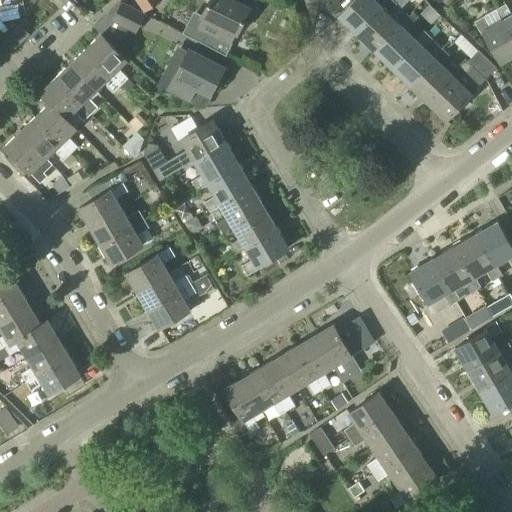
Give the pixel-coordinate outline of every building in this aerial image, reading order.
[(134,0),(143,12),(160,1),(159,0),(134,0)] [(201,20),(196,33),(219,42),(221,38),(232,43),(236,36),(249,9),(230,0),(208,0),(201,16),(200,19),(201,20)] [(379,6),(373,0),(355,0),(339,17),(357,35),(382,8),(379,6)] [(400,26),(397,23),(387,14),(397,4),(392,0),(384,0),(379,6),(382,8),(357,35),(374,52),(400,26)] [(106,14),(112,17),(110,21),(135,33),(145,14),(120,2),(106,14)] [(511,13),(511,14),(505,4),(495,9),(501,20),(504,18),(511,32),(511,13)] [(417,43),(414,40),(405,31),(414,21),(406,13),(397,23),(400,26),(374,52),(392,69),(417,43)] [(511,32),(504,18),(501,20),(490,26),(484,16),(474,22),(482,36),(484,35),(501,63),(511,56),(511,32)] [(417,43),(392,69),(409,86),(435,60),(433,58),(423,48),(432,38),(424,30),(414,40),(417,43)] [(120,86),(128,78),(118,68),(126,61),(101,34),(85,49),(120,86)] [(113,92),(120,86),(85,49),(70,63),(96,90),(104,82),(113,92)] [(444,50),(443,51),(441,49),(433,58),(435,60),(409,86),(427,103),(453,77),(450,74),(441,65),(449,56),(444,50)] [(221,86),(228,71),(223,69),(224,68),(188,50),(175,75),(167,71),(158,88),(182,100),(185,95),(190,98),(196,88),(210,95),(216,83),(221,86)] [(471,94),(485,79),(497,68),(478,50),(467,61),(465,59),(450,74),(453,77),(427,103),(445,121),(471,94)] [(88,97),(96,90),(70,63),(56,78),(91,114),(98,107),(88,97)] [(84,121),(91,114),(56,78),(40,92),(50,102),(65,119),(66,119),(74,111),(84,121)] [(66,119),(65,119),(50,102),(35,116),(71,153),(78,147),(67,136),(75,129),(66,119)] [(135,122),(143,132),(154,124),(146,114),(135,122)] [(63,161),(71,153),(35,116),(20,131),(45,157),(53,150),(63,161)] [(194,160),(225,142),(213,120),(182,138),(190,153),(179,160),(185,169),(196,163),(194,160)] [(47,176),(37,165),(45,157),(20,131),(4,146),(11,153),(5,159),(23,176),(27,172),(29,174),(30,173),(40,183),(47,176)] [(128,145),(136,156),(153,144),(144,133),(128,145)] [(207,181),(238,163),(225,142),(194,160),(196,163),(203,174),(191,181),(197,191),(209,184),(207,181)] [(71,153),(63,161),(68,165),(75,158),(71,153)] [(219,203),(250,185),(238,163),(207,181),(209,184),(215,195),(204,202),(210,212),(221,205),(219,203)] [(88,226),(121,208),(116,199),(128,191),(123,182),(121,183),(117,174),(107,179),(106,178),(87,190),(92,199),(78,207),(88,226)] [(232,224),(262,206),(250,185),(219,203),(221,205),(227,217),(216,223),(222,233),(233,227),(232,224)] [(183,222),(193,216),(185,204),(182,196),(171,202),(183,222)] [(244,245),(275,227),(262,206),(232,224),(233,227),(240,238),(229,244),(235,254),(246,248),(244,245)] [(99,244),(144,219),(139,210),(126,217),(121,208),(88,226),(99,244)] [(191,235),(202,228),(196,215),(184,222),(191,235)] [(144,219),(99,244),(110,263),(142,245),(136,235),(149,228),(144,219)] [(494,267),(497,265),(508,259),(511,265),(511,242),(510,243),(498,222),(476,234),(494,267)] [(244,245),(246,248),(252,259),(241,265),(247,275),(257,268),(257,267),(287,249),(275,227),(244,245)] [(476,234),(454,247),(473,279),(475,277),(487,271),(492,281),(498,278),(502,275),(497,265),(494,267),(476,234)] [(168,273),(162,263),(175,256),(170,247),(125,272),(136,291),(168,273)] [(475,277),(473,279),(454,247),(433,259),(451,291),(454,290),(465,283),(471,293),(481,287),(475,277)] [(454,290),(451,291),(433,259),(411,271),(430,303),(444,295),(449,306),(460,300),(454,290)] [(0,300),(19,289),(8,270),(0,274),(0,300)] [(147,309),(191,284),(186,275),(173,282),(168,273),(136,291),(147,309)] [(191,284),(147,309),(158,328),(189,310),(183,300),(195,293),(197,297),(213,287),(207,275),(191,284)] [(0,325),(30,307),(19,289),(0,300),(0,325)] [(511,297),(509,293),(488,306),(493,315),(511,303),(511,297)] [(209,306),(214,314),(226,307),(221,299),(209,306)] [(41,325),(40,325),(30,307),(0,325),(0,328),(4,335),(0,337),(0,349),(4,347),(10,345),(9,344),(41,325)] [(27,358),(58,339),(48,321),(40,325),(41,325),(9,344),(10,345),(4,347),(9,355),(21,348),(27,358)] [(501,352),(498,348),(492,336),(501,331),(496,321),(483,328),(485,332),(456,349),(468,370),(501,352)] [(358,368),(352,357),(333,325),(315,336),(334,368),(343,362),(349,373),(358,368)] [(324,373),(334,368),(315,336),(297,346),(322,389),(330,384),(324,373)] [(26,383),(69,357),(58,339),(27,358),(32,367),(20,373),(26,383)] [(511,373),(511,371),(510,369),(504,358),(511,353),(511,349),(508,342),(498,348),(501,352),(468,370),(481,392),(511,373)] [(313,395),(322,389),(297,346),(279,357),(298,389),(307,384),(313,395)] [(69,357),(26,383),(31,391),(42,384),(48,394),(80,375),(69,357)] [(288,394),(298,389),(279,357),(261,367),(287,411),(295,406),(288,394)] [(278,416),(287,411),(261,367),(243,378),(262,410),(271,405),(278,416)] [(511,371),(511,373),(481,392),(493,414),(507,406),(511,414),(511,368),(510,369),(511,371)] [(252,416),(262,410),(243,378),(224,389),(238,411),(227,418),(236,433),(247,427),(248,429),(250,433),(259,427),(252,416)] [(349,438),(391,410),(379,392),(349,412),(355,421),(343,430),(349,438)] [(345,404),(345,403),(341,396),(332,401),(337,409),(345,404)] [(373,448),(403,427),(391,410),(349,438),(355,447),(366,438),(373,448)] [(286,428),(291,436),(298,432),(293,424),(286,428)] [(372,473),(414,445),(403,427),(373,448),(378,456),(366,464),(372,473)] [(396,482),(426,462),(414,445),(372,473),(378,481),(390,473),(396,482)] [(426,462),(396,482),(402,491),(390,499),(396,508),(408,500),(438,480),(426,462)] [(354,498),(364,490),(358,481),(347,488),(354,498)]
